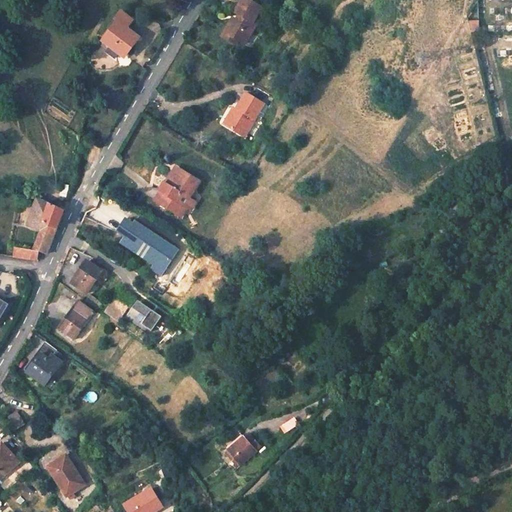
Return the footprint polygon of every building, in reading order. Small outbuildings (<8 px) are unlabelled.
[(260,9),(243,0),(241,0),(232,15),(238,18),(226,37),(244,48),(256,27),(251,25),(260,9)] [(135,24),(121,13),(108,29),(113,33),(104,45),(109,49),(118,56),(122,60),(131,49),(135,52),(141,45),(127,33),(135,24)] [(118,56),(109,49),(106,53),(116,60),(118,56)] [(265,104),(241,90),(235,101),(239,104),(217,139),(234,148),(254,113),(258,116),(265,104)] [(195,180),(177,169),(168,184),(164,182),(157,192),(159,193),(154,202),(178,216),(185,206),(181,204),(195,180)] [(58,230),(65,211),(38,199),(29,222),(42,227),(43,224),(58,230)] [(151,272),(160,278),(180,249),(134,218),(132,223),(125,218),(117,230),(125,236),(119,245),(153,268),(151,272)] [(58,230),(43,224),(42,227),(33,252),(47,256),(58,230)] [(33,252),(17,248),(14,258),(34,263),(46,261),(47,256),(33,252)] [(102,271),(88,261),(73,282),(87,292),(102,271)] [(103,303),(91,295),(86,303),(97,311),(103,303)] [(161,316),(138,300),(127,315),(151,331),(161,316)] [(128,311),(115,302),(105,314),(119,324),(128,311)] [(80,303),(61,330),(76,341),(95,314),(80,303)] [(370,348),(363,341),(356,350),(363,357),(370,348)] [(57,352),(46,343),(38,354),(42,357),(30,374),(46,387),(63,364),(54,357),(57,352)] [(23,424),(16,412),(7,417),(14,429),(23,424)] [(259,453),(248,440),(232,455),(242,467),(259,453)] [(4,445),(0,448),(0,481),(21,465),(4,445)] [(86,485),(67,457),(51,468),(70,496),(86,485)] [(150,511),(163,504),(152,487),(127,505),(130,511),(150,511)]
